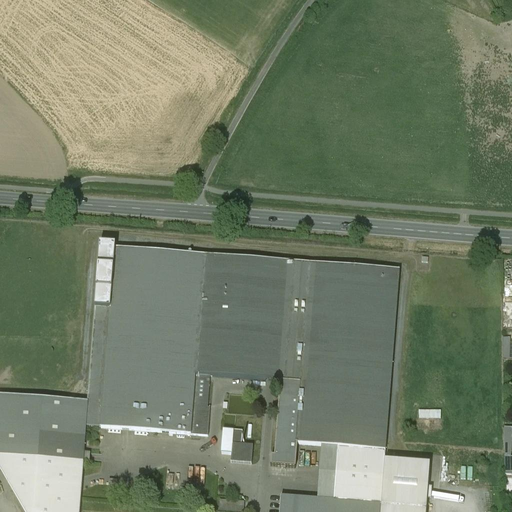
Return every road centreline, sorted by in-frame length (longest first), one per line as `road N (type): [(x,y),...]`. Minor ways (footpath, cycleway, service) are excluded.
road 1 (secondary): [(196,213),(511,238)]
road 2 (unclassified): [(196,213),(214,162),(312,0)]
road 3 (secondary): [(0,198),(196,213)]
